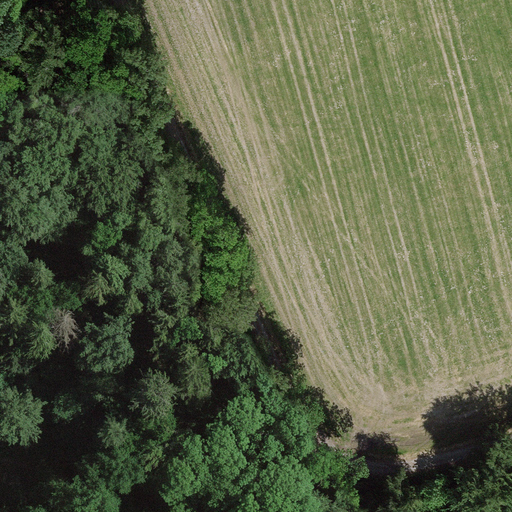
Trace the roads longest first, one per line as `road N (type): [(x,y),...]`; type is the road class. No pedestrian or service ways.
road 1 (track): [(511,439),(353,467),(327,490),(299,497),(124,490),(0,454)]
road 2 (unclassified): [(123,0),(353,467)]
